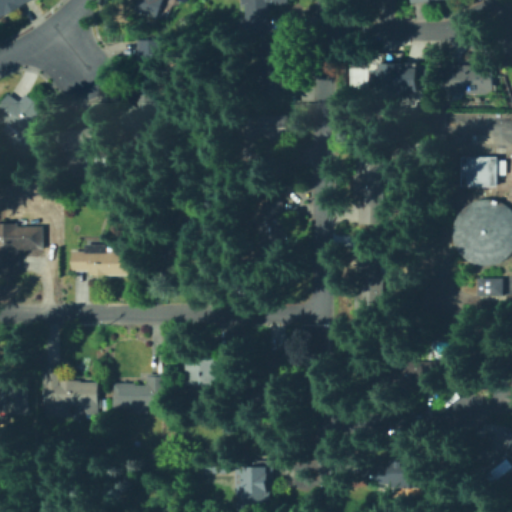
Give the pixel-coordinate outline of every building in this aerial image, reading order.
[(23,7),(6,16),(5,14),(0,17),(0,0),(31,0),(22,5),(23,7)] [(164,0),(158,19),(136,11),(139,0),(164,0)] [(290,0),(290,4),(271,4),(270,34),(246,34),(247,5),(244,5),(244,0),(290,0)] [(164,40),(163,79),(141,79),(141,58),(135,58),(135,39),(164,40)] [(290,63),(290,88),(285,88),(285,103),(262,103),(262,43),(287,43),(287,63),(290,63)] [(405,59),(406,66),(418,66),(419,93),(372,93),(372,67),(382,67),(382,59),(405,59)] [(493,66),(493,94),(463,94),(460,99),(458,101),(453,101),(449,99),(444,94),(444,72),(459,72),(460,65),(493,66)] [(145,88),(170,108),(143,143),(119,124),(121,122),(115,118),(127,103),(131,106),(145,88)] [(0,107),(10,94),(21,102),(27,94),(44,107),(38,115),(51,125),(36,145),(20,133),(16,138),(4,130),(8,124),(0,117),(0,107)] [(292,116),(292,140),(288,140),(288,169),(264,169),(264,141),(256,141),(256,116),(292,116)] [(109,156),(66,161),(62,132),(105,127),(109,156)] [(387,154),(387,224),(363,224),(363,206),(361,206),(361,153),(387,154)] [(461,184),(462,155),(496,156),(495,185),(461,184)] [(501,260),(491,264),(480,263),(470,259),(461,252),(456,243),(453,233),(454,222),(459,212),(467,204),(476,199),(487,198),(498,200),(507,205),(511,210),(511,251),(510,254),(501,260)] [(291,215),(291,229),(287,229),(287,245),(267,245),(266,202),(287,202),(287,215),(291,215)] [(210,215),(210,277),(182,276),(182,215),(210,215)] [(45,226),(46,249),(20,250),(20,275),(0,275),(0,223),(20,223),(20,226),(45,226)] [(107,244),(107,251),(132,251),(132,275),(91,275),(91,270),(74,270),(74,251),(86,251),(86,244),(107,244)] [(382,254),(382,273),(388,273),(387,313),(360,313),(361,290),(363,290),(364,273),(361,273),(362,254),(382,254)] [(481,296),(480,277),(504,277),(505,296),(481,296)] [(511,346),(511,366),(495,367),(494,347),(511,346)] [(293,351),(292,372),(268,372),(267,351),(293,351)] [(234,360),(234,379),(222,379),(222,383),(215,383),(215,390),(188,390),(188,352),(215,352),(215,357),(222,357),(222,360),(234,360)] [(445,362),(445,381),(429,381),(429,387),(414,387),(414,381),(399,382),(399,362),(445,362)] [(100,381),(100,386),(101,386),(101,395),(99,395),(99,399),(102,399),(102,408),(100,408),(99,413),(78,413),(78,406),(70,406),(70,417),(46,417),(46,404),(44,404),(43,367),(63,367),(63,380),(81,380),(82,382),(100,381)] [(167,374),(168,408),(149,408),(149,412),(133,412),(133,408),(113,408),(113,383),(136,383),(136,385),(146,385),(146,383),(148,383),(148,374),(167,374)] [(292,377),(293,429),(250,430),(250,377),(292,377)] [(30,380),(30,415),(7,415),(6,412),(0,412),(0,378),(20,378),(20,380),(30,380)] [(313,434),(339,435),(340,405),(314,405),(313,434)] [(511,471),(491,487),(479,471),(506,447),(505,446),(511,440),(511,471)] [(228,458),(228,474),(206,474),(205,459),(228,458)] [(434,460),(433,490),(392,488),(393,485),(383,484),(384,464),(392,464),(393,459),(434,460)] [(274,460),(274,482),(270,482),(271,500),(266,500),(266,511),(239,511),(239,503),(240,494),(236,494),(236,466),(251,466),(251,461),(274,460)] [(50,511),(39,511),(40,500),(50,501),(50,511)]
